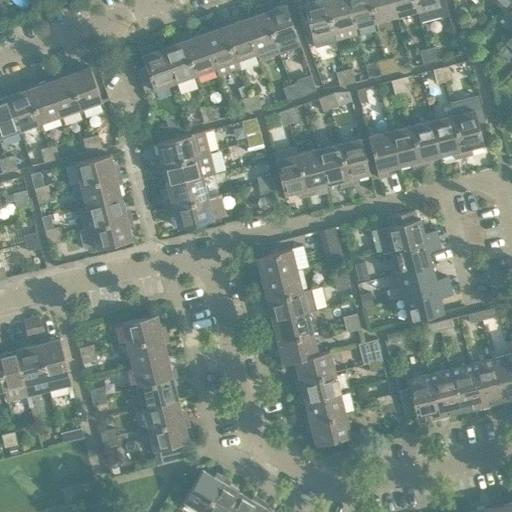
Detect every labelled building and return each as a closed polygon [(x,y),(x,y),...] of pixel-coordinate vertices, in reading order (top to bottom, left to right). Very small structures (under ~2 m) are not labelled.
[(311,37),(333,31),(324,0),(311,0),(302,3),(311,37)] [(324,0),(333,31),(354,26),(347,0),(324,0)] [(347,0),(354,26),(375,20),(369,0),(347,0)] [(369,0),(375,20),(396,15),(391,0),(369,0)] [(391,0),(396,15),(417,9),(414,0),(391,0)] [(414,0),(417,9),(420,21),(448,14),(444,0),(414,0)] [(494,0),(504,8),(511,0),(494,0)] [(299,45),(285,4),(272,8),(270,2),(261,5),(276,45),(275,45),(278,53),(299,45)] [(276,45),(261,5),(252,8),(255,14),(243,18),(255,52),(258,60),(278,53),(275,45),(276,45)] [(255,52),(243,18),(231,23),(229,16),(220,19),(235,59),(255,52)] [(214,29),(202,33),(215,67),(235,59),(220,19),(212,22),(214,29)] [(188,30),(180,33),(194,74),(215,67),(202,33),(191,37),(188,30)] [(174,43),(162,47),(174,81),(194,74),(180,33),(171,37),(174,43)] [(174,81),(162,47),(150,52),(148,45),(138,48),(145,66),(135,69),(143,92),(174,81)] [(434,46),(427,48),(430,62),(438,60),(434,46)] [(430,62),(427,48),(419,50),(422,64),(430,62)] [(484,48),(478,54),(486,62),(492,55),(484,48)] [(393,57),(385,59),(388,73),(396,71),(393,57)] [(385,59),(377,61),(381,75),(388,73),(385,59)] [(448,65),(440,67),(444,81),(451,79),(448,65)] [(89,66),(68,74),(79,108),(101,100),(89,66)] [(432,69),(436,83),(444,81),(440,67),(432,69)] [(351,68),(343,70),(347,84),(354,82),(351,68)] [(335,72),(339,86),(347,84),(343,70),(335,72)] [(68,74),(47,81),(59,115),(79,108),(68,74)] [(310,74),(296,79),(297,82),(302,95),(316,90),(310,74)] [(406,76),(398,78),(402,92),(410,90),(406,76)] [(398,78),(391,80),(394,94),(402,92),(398,78)] [(47,81),(27,88),(39,122),(59,115),(47,81)] [(297,82),(290,85),(294,98),(302,95),(297,82)] [(287,101),(294,98),(290,85),(282,87),(287,101)] [(356,89),(359,103),(367,101),(364,87),(356,89)] [(27,88),(6,96),(19,129),(39,122),(27,88)] [(332,92),(324,95),(329,108),(337,105),(332,92)] [(257,94),(249,96),(252,109),(260,108),(257,94)] [(317,98),(322,111),(329,108),(324,95),(317,98)] [(449,103),(452,114),(463,156),(471,154),(470,147),(483,144),(477,121),(484,119),(478,95),(449,103)] [(511,102),(504,95),(498,103),(506,110),(511,103),(511,102)] [(6,96),(0,97),(0,135),(19,129),(6,96)] [(245,111),(252,109),(249,96),(241,98),(245,111)] [(215,105),(207,106),(211,120),(218,118),(215,105)] [(203,122),(211,120),(207,106),(199,108),(203,122)] [(291,107),(284,109),(289,123),(296,120),(291,107)] [(289,123),(284,109),(276,112),(281,125),(289,123)] [(452,114),(431,120),(440,154),(452,151),(454,158),(463,156),(452,114)] [(173,115),(164,117),(168,131),(176,129),(173,115)] [(431,120),(410,125),(421,166),(429,164),(428,157),(440,154),(431,120)] [(410,125),(389,130),(398,165),(410,162),(412,169),(421,166),(410,125)] [(204,130),(190,133),(156,142),(161,164),(210,152),(204,130)] [(386,168),(398,165),(389,130),(367,136),(378,177),(387,175),(386,168)] [(261,139),(259,131),(245,134),(247,142),(261,139)] [(98,134),(90,136),(93,149),(101,147),(98,134)] [(82,138),(85,151),(93,149),(90,136),(82,138)] [(360,137),(338,143),(348,184),(357,182),(356,175),(368,172),(360,137)] [(263,146),(261,139),(247,142),(234,146),(236,153),(263,146)] [(338,143),(317,148),(326,183),(338,180),(339,187),(348,184),(338,143)] [(56,144),(48,146),(51,160),(59,158),(56,144)] [(40,148),(43,162),(51,160),(48,146),(40,148)] [(317,148),(296,153),(306,195),(315,193),(314,186),(326,183),(317,148)] [(215,172),(210,152),(161,164),(166,185),(201,176),(215,172)] [(298,197),(306,195),(296,153),(274,159),(283,194),(296,190),(298,197)] [(75,162),(80,184),(115,175),(109,154),(75,162)] [(13,155),(6,157),(9,171),(17,169),(13,155)] [(0,158),(0,167),(1,173),(9,171),(6,157),(0,158)] [(256,176),(258,184),(271,181),(269,173),(256,176)] [(115,175),(80,184),(85,205),(120,196),(115,175)] [(206,197),(201,176),(166,185),(172,206),(206,197)] [(271,181),(258,184),(260,192),(273,188),(271,181)] [(33,188),(35,195),(49,192),(47,184),(33,188)] [(26,190),(12,193),(14,201),(28,197),(26,190)] [(49,192),(35,195),(37,203),(51,200),(49,192)] [(220,194),(206,197),(172,206),(177,227),(226,215),(220,194)] [(120,196),(85,205),(90,226),(125,217),(120,196)] [(28,197),(14,201),(16,209),(30,205),(28,197)] [(383,252),(390,250),(437,238),(435,229),(423,232),(419,217),(415,218),(413,211),(386,218),(388,225),(377,228),(383,252)] [(125,217),(90,226),(96,248),(131,239),(125,217)] [(44,230),(46,237),(59,234),(58,226),(44,230)] [(23,235),(25,243),(38,239),(36,232),(23,235)] [(59,234),(46,237),(48,245),(61,242),(59,234)] [(437,238),(390,250),(396,273),(431,264),(427,250),(439,247),(437,238)] [(38,239),(25,243),(27,251),(40,247),(38,239)] [(256,256),(261,278),(296,269),(290,248),(256,256)] [(431,264),(396,273),(402,296),(449,285),(447,276),(434,279),(431,264)] [(296,269),(261,278),(266,299),(301,290),(296,269)] [(345,271),(332,274),(334,281),(347,278),(345,271)] [(367,271),(357,273),(358,280),(368,278),(367,271)] [(347,278),(334,281),(336,290),(349,286),(347,278)] [(449,285),(402,296),(408,320),(442,312),(439,297),(451,294),(449,285)] [(301,290),(266,299),(272,320),(306,311),(301,290)] [(491,307),(479,310),(481,319),(493,316),(491,307)] [(467,313),(469,322),(481,319),(479,310),(467,313)] [(306,311),(272,320),(277,341),(312,332),(306,311)] [(120,322),(126,344),(161,335),(155,313),(120,322)] [(356,313),(342,316),(344,324),(358,320),(356,313)] [(38,316),(31,318),(34,332),(42,330),(38,316)] [(34,332),(31,318),(23,320),(26,334),(34,332)] [(449,318),(437,321),(439,330),(452,327),(449,318)] [(358,320),(344,324),(346,332),(360,328),(358,320)] [(425,324),(427,333),(439,330),(437,321),(425,324)] [(386,334),(388,343),(401,339),(398,331),(386,334)] [(312,332),(277,341),(282,363),(294,360),(317,353),(312,332)] [(161,335),(126,344),(131,365),(166,356),(161,335)] [(70,385),(59,338),(37,343),(46,378),(49,390),(70,385)] [(46,378),(37,343),(16,349),(28,396),(49,390),(46,378)] [(78,348),(80,355),(94,352),(92,344),(78,348)] [(28,396),(16,349),(0,352),(0,373),(4,388),(7,401),(28,396)] [(317,353),(294,360),(299,380),(334,371),(328,350),(317,353)] [(94,352),(80,355),(82,363),(96,360),(94,352)] [(366,355),(368,363),(381,359),(379,352),(366,355)] [(511,352),(511,353),(491,358),(501,400),(511,397),(511,352)] [(166,356),(131,365),(136,386),(171,377),(166,356)] [(491,358),(470,363),(481,405),(501,400),(491,358)] [(381,359),(368,363),(369,369),(370,371),(383,367),(381,359)] [(470,363),(449,369),(460,410),(481,405),(470,363)] [(449,369),(428,374),(439,416),(460,410),(449,369)] [(334,371),(299,380),(304,401),(339,393),(334,371)] [(417,421),(439,416),(428,374),(406,379),(417,421)] [(171,377),(136,386),(142,407),(177,398),(171,377)] [(89,389),(91,397),(104,394),(102,386),(89,389)] [(339,393),(304,401),(309,422),(344,413),(339,393)] [(104,394),(91,397),(93,405),(106,402),(104,394)] [(390,394),(381,396),(376,397),(378,405),(392,402),(390,394)] [(177,398),(142,407),(147,428),(182,419),(177,398)] [(392,402),(378,405),(380,413),(394,409),(392,402)] [(344,413),(309,422),(315,444),(350,435),(344,413)] [(182,419),(147,428),(153,449),(187,441),(182,419)] [(81,426),(60,431),(63,443),(84,438),(81,426)] [(99,431),(101,439),(115,436),(113,428),(99,431)] [(115,436),(101,439),(103,447),(117,443),(115,436)] [(182,500),(202,511),(220,481),(201,469),(182,500)] [(226,511),(239,492),(220,481),(202,511),(226,511)] [(251,511),(257,503),(239,492),(226,511),(251,511)] [(507,511),(505,502),(484,507),(485,511),(507,511)] [(272,511),(257,503),(251,511),(272,511)]
